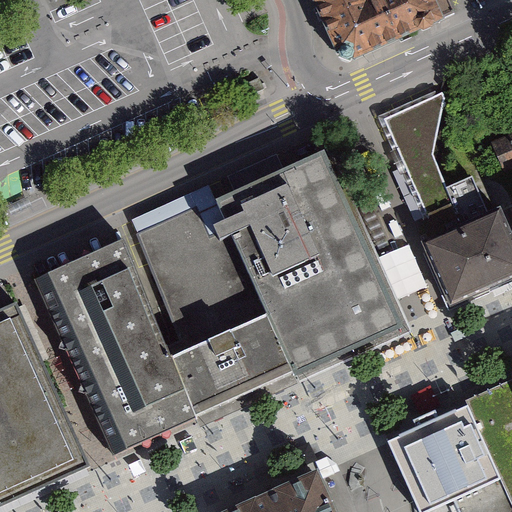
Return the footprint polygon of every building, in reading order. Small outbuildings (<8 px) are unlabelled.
[(310,0),(336,58),(352,66),(457,20),(448,0),(310,0)] [(444,99),(389,122),(428,219),(455,208),(436,163),(446,107),(444,99)] [(508,174),(511,172),(511,139),(496,147),(508,174)] [(265,324),(293,383),(404,333),(322,164),(221,208),(211,191),(134,226),(140,240),(115,251),(169,368),(265,324)] [(460,235),(489,299),(511,288),(511,248),(498,218),(460,235)] [(489,299),(460,235),(421,253),(448,311),(450,317),(489,299)] [(112,468),(196,428),(169,368),(115,251),(34,290),(112,468)] [(0,511),(91,471),(19,311),(0,319),(0,511)] [(293,383),(265,324),(169,368),(196,428),(293,383)] [(511,380),(466,400),(468,405),(501,480),(511,503),(511,380)] [(468,405),(389,441),(420,511),(428,511),(454,501),(501,480),(468,405)] [(336,511),(317,472),(230,511),(336,511)] [(511,511),(511,503),(501,480),(454,501),(459,511),(511,511)]
